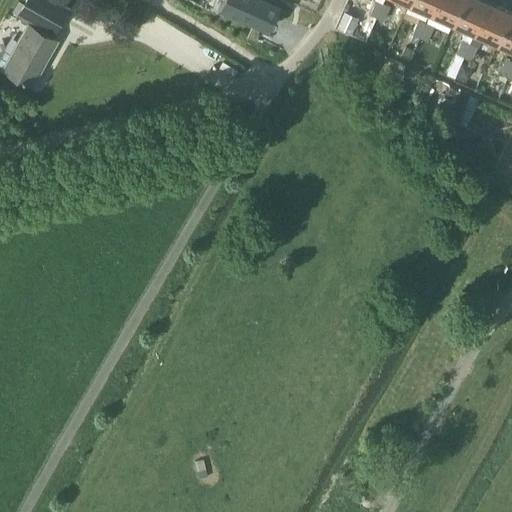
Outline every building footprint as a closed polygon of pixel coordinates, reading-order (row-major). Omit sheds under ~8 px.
[(0,50),(0,63),(5,66),(4,68),(32,83),(57,38),(52,35),(68,7),(55,0),(25,0),(24,2),(29,5),(21,20),(28,24),(12,53),(5,49),(0,50)] [(222,0),(218,9),(218,10),(222,6),(240,15),(242,11),(254,16),(252,21),(263,25),(269,28),(271,24),(281,3),(281,2),(277,0),(222,0)] [(373,0),(369,11),(376,14),(382,0),(373,0)] [(384,0),(382,0),(376,14),(384,17),(390,3),(384,0)] [(410,0),(431,9),(435,0),(410,0)] [(435,0),(431,9),(453,19),(461,0),(435,0)] [(461,0),(453,19),(475,29),(488,0),(487,0),(461,0)] [(475,29),(497,39),(510,10),(488,0),(475,29)] [(497,39),(511,46),(511,11),(510,10),(497,39)] [(342,15),(339,22),(340,23),(350,28),(352,29),(356,21),(354,20),(344,15),(342,15)] [(413,31),(420,34),(427,19),(419,16),(413,31)] [(427,19),(420,34),(427,37),(434,23),(427,19)] [(457,51),(464,54),(470,39),(463,36),(457,51)] [(470,39),(464,54),(471,57),(478,43),(470,39)] [(404,47),(401,53),(409,57),(412,50),(404,47)] [(500,70),(508,74),(511,64),(511,58),(507,56),(500,70)] [(461,61),(456,72),(464,76),(469,64),(461,61)] [(444,95),(441,101),(462,112),(470,96),(449,85),(446,91),(457,96),(454,101),(444,95)]
